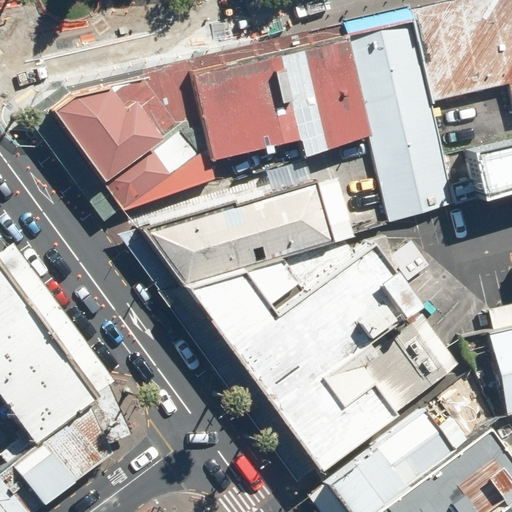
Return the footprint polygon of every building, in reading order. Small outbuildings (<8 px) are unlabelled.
[(511,0),(443,0),(404,9),(428,102),(503,82),(511,115),(511,0)] [(428,102),(404,9),(338,26),(366,136),(387,217),(453,200),(428,102)] [(365,136),(336,26),(184,65),(208,158),(291,137),(296,154),(365,136)] [(40,108),(92,181),(175,122),(135,75),(63,93),(40,108)] [(96,181),(119,211),(213,178),(202,157),(196,142),(178,133),(163,138),(96,181)] [(511,135),(454,150),(466,196),(511,184),(511,135)] [(130,227),(169,285),(232,265),(343,236),(324,172),(130,227)] [(281,438),(303,470),(454,361),(419,312),(403,324),(396,315),(409,304),(358,241),(267,312),(232,265),(169,285),(281,438)] [(0,409),(27,444),(92,396),(0,274),(0,409)] [(511,325),(480,333),(500,416),(511,413),(511,325)] [(0,511),(19,511),(109,446),(92,396),(27,444),(0,463),(0,511)] [(315,485),(335,511),(363,511),(449,448),(419,408),(315,485)] [(363,511),(484,511),(511,491),(511,469),(479,426),(449,448),(363,511)] [(511,511),(511,499),(494,511),(511,511)]
